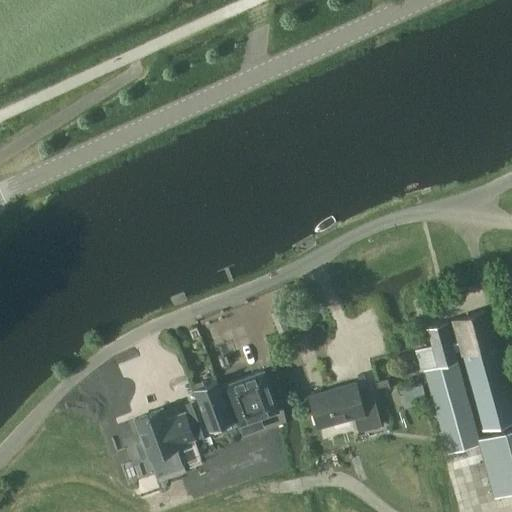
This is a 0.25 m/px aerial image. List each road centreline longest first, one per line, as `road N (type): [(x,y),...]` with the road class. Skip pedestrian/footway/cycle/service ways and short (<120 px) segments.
road 1 (unclassified): [(511,180),(350,237),(138,334),(69,381),(0,457)]
road 2 (tertiary): [(434,0),(249,72),(0,194)]
road 3 (track): [(388,511),(339,480),(273,488)]
